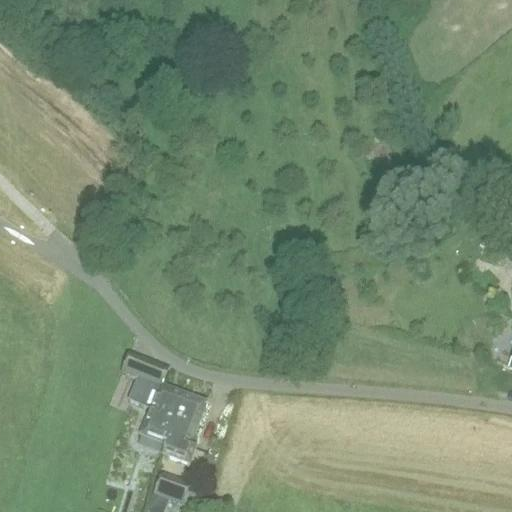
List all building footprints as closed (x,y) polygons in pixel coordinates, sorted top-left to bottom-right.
[(170,371),(153,365),(130,355),(122,375),(158,390),(159,388),(163,389),(170,371)] [(140,437),(163,446),(182,397),(163,389),(159,388),(158,390),(140,437)] [(127,410),(142,415),(148,394),(133,390),(127,410)] [(206,406),(182,397),(163,446),(160,456),(189,467),(196,448),(190,446),(206,406)] [(183,508),(192,486),(176,479),(162,474),(149,509),(157,511),(162,511),(166,502),(183,508)]
